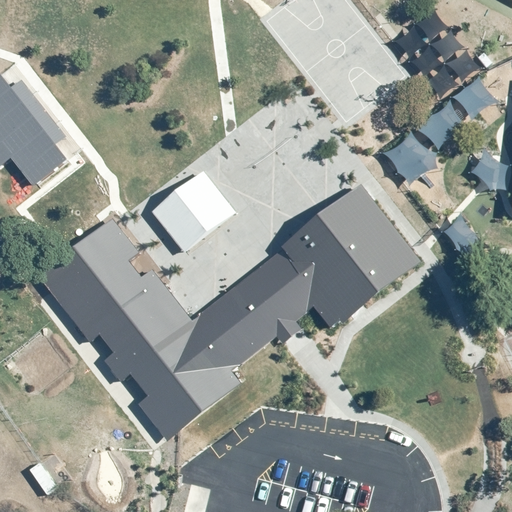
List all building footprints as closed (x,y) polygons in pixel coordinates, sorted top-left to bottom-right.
[(21,0),(21,1),(28,9),(0,30),(0,67),(19,92),(79,45),(120,98),(162,65),(121,12),(137,0),(21,0)] [(251,0),(266,19),(290,0),(324,0),(347,29),(384,0),(383,0),(251,0)] [(466,66),(434,29),(405,55),(436,91),(466,66)] [(57,175),(0,102),(0,126),(46,184),(57,175)] [(209,171),(156,210),(188,252),(240,212),(209,171)] [(147,253),(116,213),(38,274),(93,344),(104,335),(117,352),(109,359),(125,380),(137,370),(158,397),(149,404),(172,435),(241,382),(233,371),(281,334),(287,342),(305,328),(300,322),(318,307),(337,331),(427,261),(367,184),(197,317),(155,265),(146,272),(137,261),(147,253)]
